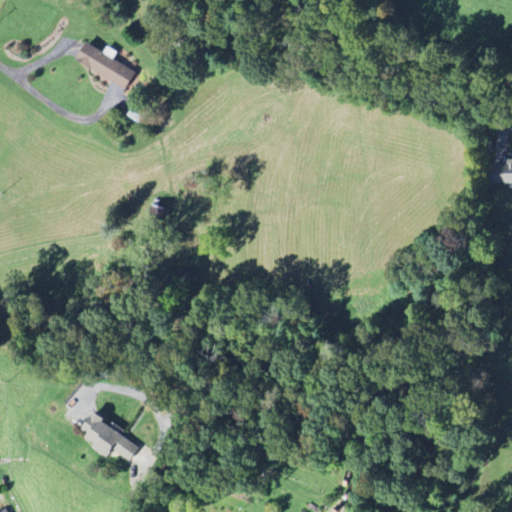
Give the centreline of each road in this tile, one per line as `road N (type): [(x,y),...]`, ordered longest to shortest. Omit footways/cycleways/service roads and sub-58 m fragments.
road 1 (residential): [(157,0),(251,52),(511,122)]
road 2 (residential): [(366,511),(366,483),(352,463),(315,488),(308,511)]
